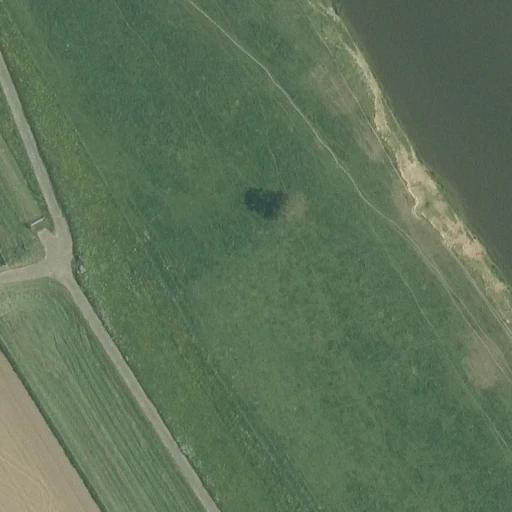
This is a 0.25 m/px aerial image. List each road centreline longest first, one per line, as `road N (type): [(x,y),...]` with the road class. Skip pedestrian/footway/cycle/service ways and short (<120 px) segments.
road 1 (unclassified): [(55,263),(214,511)]
road 2 (unclassified): [(55,263),(64,231),(0,72)]
